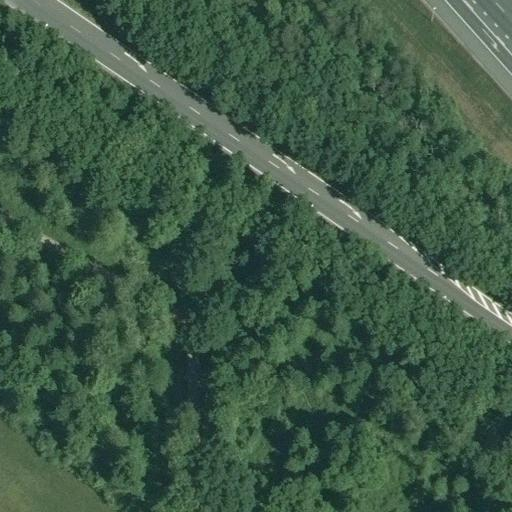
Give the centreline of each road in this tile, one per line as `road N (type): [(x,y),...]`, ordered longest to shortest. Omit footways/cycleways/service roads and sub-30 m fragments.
road 1 (motorway): [(22,0),(511,332)]
road 2 (track): [(192,363),(199,511)]
